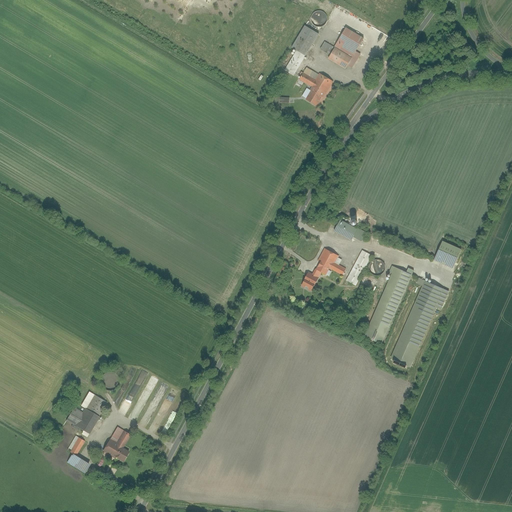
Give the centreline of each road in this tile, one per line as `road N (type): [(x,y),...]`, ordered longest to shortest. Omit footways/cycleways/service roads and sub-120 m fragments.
road 1 (tertiary): [(141,511),(351,127)]
road 2 (tertiary): [(351,127),(435,76),(511,70)]
road 3 (tertiary): [(351,127),(441,0)]
